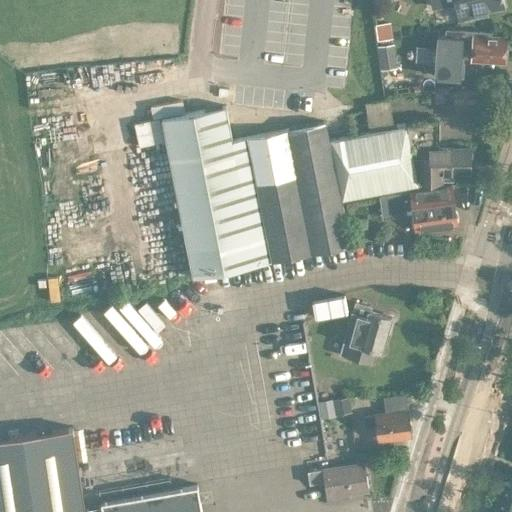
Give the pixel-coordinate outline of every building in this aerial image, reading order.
[(430,0),(431,4),(452,0),(453,0),(458,17),(484,11),(483,7),(502,3),(500,0),(430,0)] [(391,22),(383,23),(376,24),(378,37),(392,36),(391,22)] [(445,27),(444,34),(436,33),(435,46),(416,45),(415,62),(434,63),(433,73),(457,75),(460,40),(471,41),(470,57),(502,59),(504,35),(487,34),(488,30),(445,27)] [(376,43),(379,60),(394,58),(392,41),(376,43)] [(215,105),(159,116),(190,274),(270,259),(270,258),(349,243),(340,197),(427,179),(451,179),(451,171),(468,171),(468,146),(437,146),(437,117),(392,125),(369,129),(328,137),(324,118),(231,137),(224,103),(215,105)] [(409,189),(379,194),(382,215),(412,210),(414,227),(455,222),(450,183),(409,189)] [(349,218),(353,238),(369,235),(366,215),(349,218)] [(342,292),(311,298),(313,314),(345,308),(342,292)] [(347,324),(352,325),(344,352),(369,359),(373,346),(380,348),(389,315),(369,309),(370,304),(354,300),(350,312),(347,324)] [(383,410),(362,413),(364,423),(376,422),(377,437),(409,433),(409,430),(410,427),(409,421),(407,418),(403,392),(381,395),(383,410)] [(346,395),(331,397),(333,411),(348,408),(346,395)] [(331,397),(316,400),(319,417),(334,414),(333,411),(331,397)] [(84,511),(71,424),(0,434),(0,511),(84,511)] [(362,460),(321,466),(306,469),(308,481),(323,479),(326,498),(342,495),(342,492),(366,488),(362,460)] [(511,482),(502,479),(494,505),(511,510),(511,482)] [(200,511),(195,482),(181,484),(100,498),(100,501),(91,502),(92,511),(200,511)]
